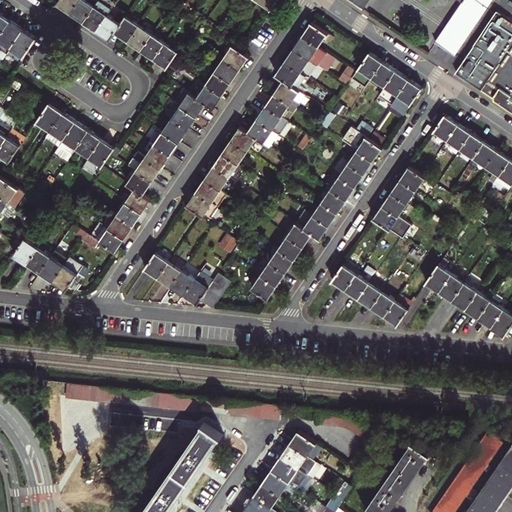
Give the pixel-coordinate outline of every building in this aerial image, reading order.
[(72,10),(78,0),(59,0),(59,1),(72,10)] [(86,19),(96,3),(91,0),(78,0),(72,10),(86,19)] [(99,27),(109,12),(114,5),(107,0),(98,0),(96,3),(86,19),(99,27)] [(490,0),(352,0),(364,7),(368,0),(462,0),(463,0),(436,41),(455,53),(490,0)] [(511,5),(508,2),(502,11),(511,17),(511,5)] [(181,18),(184,12),(173,5),(170,10),(181,18)] [(511,17),(502,11),(499,9),(457,70),(511,107),(511,17)] [(0,34),(11,18),(0,10),(0,34)] [(117,28),(122,21),(109,12),(99,27),(112,36),(117,28)] [(130,37),(140,22),(127,13),(122,21),(117,28),(130,37)] [(0,44),(8,50),(25,27),(11,18),(0,34),(0,44)] [(334,35),(314,21),(305,34),(321,45),(325,39),(329,43),(334,35)] [(143,46),(153,31),(140,22),(130,37),(143,46)] [(22,59),(38,36),(25,27),(8,50),(22,59)] [(155,55),(166,40),(153,31),(143,46),(155,55)] [(321,45),(305,34),(297,47),(312,57),(320,62),(328,50),(321,45)] [(169,64),(179,49),(166,40),(155,55),(169,64)] [(241,66),(249,53),(243,49),(235,43),(226,56),(241,66)] [(312,57),(297,47),(288,59),(304,70),(312,57)] [(373,75),(384,60),(370,50),(360,66),(373,75)] [(232,79),(241,66),(226,56),(217,69),(232,79)] [(304,70),(288,59),(278,74),(286,79),(301,89),(307,82),(299,77),(304,70)] [(387,84),(397,69),(384,60),(373,75),(387,84)] [(223,92),(232,79),(217,69),(208,82),(223,92)] [(400,93),(410,78),(397,69),(387,84),(400,93)] [(413,102),(423,87),(410,78),(400,93),(413,102)] [(301,89),(286,79),(277,92),(293,102),(297,96),(300,98),(305,92),(301,89)] [(214,105),(223,92),(208,82),(200,95),(207,99),(214,105)] [(198,113),(207,99),(200,95),(186,86),(177,99),(198,113)] [(293,102),(277,92),(268,105),(284,115),(289,119),(298,106),(293,102)] [(189,126),(198,113),(177,99),(177,98),(168,111),(174,115),(189,126)] [(52,126),(64,109),(51,100),(39,118),(52,126)] [(284,115),(268,105),(260,117),(276,128),(284,115)] [(66,136),(77,118),(64,109),(52,126),(66,136)] [(436,128),(450,138),(461,122),(447,113),(436,128)] [(181,139),(189,126),(174,115),(165,128),(181,139)] [(276,128),(260,117),(251,131),(259,136),(273,146),(282,132),(276,128)] [(0,118),(0,145),(12,127),(0,118)] [(78,144),(90,127),(77,118),(66,136),(78,144)] [(450,138),(463,147),(474,131),(461,122),(450,138)] [(251,131),(243,125),(234,139),(250,150),(259,136),(251,131)] [(12,127),(0,145),(0,150),(12,159),(27,137),(12,127)] [(92,153),(103,135),(90,127),(78,144),(92,153)] [(172,152),(181,139),(165,128),(156,141),(172,152)] [(463,147),(476,156),(487,140),(474,131),(463,147)] [(375,158),(384,145),(368,134),(359,147),(375,158)] [(98,171),(117,145),(103,135),(92,153),(85,162),(98,171)] [(250,150),(234,139),(225,152),(241,162),(250,150)] [(476,156),(489,164),(500,149),(487,140),(476,156)] [(163,165),(172,152),(156,141),(148,154),(163,165)] [(366,171),(375,158),(359,147),(351,160),(366,171)] [(489,164),(502,173),(511,158),(511,156),(500,149),(489,164)] [(241,162),(225,152),(216,165),(232,175),(246,185),(255,172),(241,162)] [(154,177),(163,165),(148,154),(144,160),(136,154),(131,161),(139,167),(154,177)] [(511,158),(502,173),(511,180),(511,158)] [(358,183),(366,171),(351,160),(342,173),(358,183)] [(419,188),(428,175),(412,164),(403,178),(419,188)] [(232,175),(216,165),(207,178),(223,188),(232,175)] [(145,190),(154,177),(139,167),(130,180),(137,185),(145,190)] [(27,189),(3,172),(0,175),(0,190),(18,202),(27,189)] [(348,197),(358,183),(342,173),(333,186),(348,197)] [(223,188),(207,178),(199,190),(220,205),(229,192),(223,188)] [(410,201),(419,188),(403,178),(394,190),(410,201)] [(143,208),(152,195),(145,190),(137,185),(129,198),(143,208)] [(339,210),(348,197),(333,186),(324,200),(339,210)] [(18,202),(0,190),(0,208),(2,210),(9,215),(18,202)] [(220,205),(199,190),(190,204),(211,218),(220,205)] [(401,215),(410,201),(394,190),(385,204),(401,215)] [(134,221),(143,208),(129,198),(120,211),(134,221)] [(330,224),(339,210),(324,200),(315,213),(330,224)] [(392,228),(401,215),(385,204),(376,217),(392,228)] [(126,234),(134,221),(120,211),(114,208),(106,220),(126,234)] [(322,236),(330,224),(315,213),(306,226),(313,231),(322,236)] [(116,248),(126,234),(106,220),(102,218),(92,232),(116,248)] [(305,244),(313,231),(306,226),(298,221),(289,234),(305,244)] [(219,245),(229,252),(237,240),(227,233),(219,245)] [(16,250),(29,259),(39,243),(26,234),(16,250)] [(296,257),(305,244),(289,234),(281,246),(296,257)] [(29,259),(42,268),(52,252),(39,243),(29,259)] [(42,268),(55,277),(71,254),(57,245),(52,252),(42,268)] [(287,270),(296,257),(281,246),(272,260),(287,270)] [(147,265),(160,274),(171,259),(158,250),(147,265)] [(55,277),(68,286),(84,263),(71,253),(71,254),(55,277)] [(160,274),(173,283),(184,267),(171,259),(160,274)] [(278,283),(287,270),(272,260),(263,272),(278,283)] [(346,262),(335,277),(348,286),(358,271),(346,262)] [(429,279),(441,288),(454,270),(441,262),(429,279)] [(173,283),(186,291),(196,276),(184,267),(173,283)] [(186,291),(199,301),(201,298),(213,280),(205,275),(206,273),(201,269),(196,276),(186,291)] [(441,288),(455,297),(467,279),(454,270),(441,288)] [(358,271),(348,286),(361,295),(371,279),(358,271)] [(269,296),(278,283),(263,272),(254,286),(269,296)] [(227,287),(215,279),(213,280),(201,298),(207,302),(207,301),(214,306),(227,287)] [(371,279),(361,295),(374,304),(384,288),(371,279)] [(455,297),(468,306),(480,288),(467,279),(455,297)] [(384,288),(374,304),(386,312),(397,297),(384,288)] [(468,306),(481,315),(493,297),(480,288),(468,306)] [(397,297),(386,312),(400,322),(410,306),(397,297)] [(481,315),(494,324),(506,306),(493,297),(481,315)] [(494,324),(507,333),(511,325),(511,310),(506,306),(494,324)] [(80,328),(69,327),(69,337),(79,339),(80,328)] [(81,380),(74,380),(72,394),(80,395),(81,380)] [(94,397),(96,382),(88,381),(86,396),(94,397)] [(94,397),(102,397),(103,383),(96,382),(94,397)] [(109,398),(110,383),(103,383),(102,397),(109,398)] [(118,384),(110,383),(109,398),(116,399),(118,384)] [(123,400),(124,385),(118,384),(116,399),(123,400)] [(136,401),(138,386),(131,386),(130,400),(136,401)] [(144,387),(138,386),(136,401),(143,402),(144,387)] [(158,388),(151,388),(149,402),(156,403),(158,388)] [(163,404),(164,389),(158,388),(156,403),(163,404)] [(163,404),(170,405),(171,390),(164,389),(163,404)] [(231,411),(238,412),(239,397),(232,396),(231,411)] [(238,412),(244,413),(246,398),(239,397),(238,412)] [(252,413),(254,398),(246,398),(244,413),(252,413)] [(260,399),(254,398),(252,413),(258,414),(260,399)] [(273,400),(266,399),(264,415),(271,415),(273,400)] [(278,416),(280,401),(273,400),(271,415),(278,416)] [(286,402),(280,401),(278,416),(284,417),(286,402)] [(330,406),(323,405),(321,421),(328,421),(330,406)] [(330,406),(328,421),(335,422),(337,407),(330,406)] [(335,422),(342,423),(344,407),(337,407),(335,422)] [(349,424),(351,408),(344,407),(342,423),(349,424)] [(357,409),(351,408),(349,424),(357,428),(365,414),(357,409)] [(365,414),(357,428),(362,431),(370,418),(365,414)] [(367,434),(375,422),(370,418),(362,431),(367,434)] [(204,461),(226,430),(210,419),(146,511),(169,511),(181,496),(204,461)] [(367,434),(369,440),(381,448),(392,433),(375,422),(367,434)] [(295,439),(313,451),(322,438),(305,426),(295,439)] [(506,443),(491,433),(437,511),(458,511),(470,496),(475,500),(481,491),(476,487),(506,443)] [(286,452),(304,464),(310,469),(319,455),(313,451),(295,439),(286,452)] [(371,508),(377,511),(391,511),(400,499),(402,496),(404,493),(427,460),(429,457),(431,454),(434,450),(419,439),(371,508)] [(381,448),(369,440),(365,444),(378,453),(381,448)] [(362,450),(374,458),(378,453),(365,444),(362,450)] [(362,450),(358,454),(371,463),(374,458),(362,450)] [(499,511),(511,494),(511,450),(469,511),(499,511)] [(304,464),(286,452),(277,465),(295,477),(304,464)] [(354,460),(367,469),(371,463),(358,454),(354,460)] [(286,490),(295,477),(277,465),(268,478),(286,490)] [(277,504),(286,490),(268,478),(259,492),(277,504)] [(270,511),(277,504),(259,492),(250,504),(261,511),(270,511)] [(408,496),(404,493),(402,496),(400,499),(404,502),(408,496)] [(342,505),(346,500),(340,496),(337,501),(342,505)]
